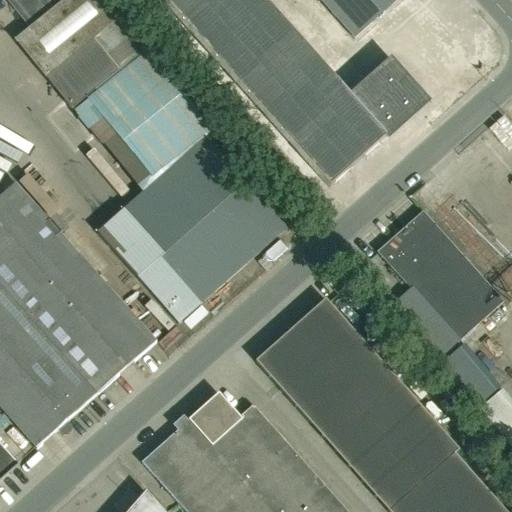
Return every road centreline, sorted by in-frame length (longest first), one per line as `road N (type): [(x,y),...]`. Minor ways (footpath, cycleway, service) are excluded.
road 1 (unclassified): [(24,511),(511,77)]
road 2 (unknown): [(0,87),(59,134),(92,199)]
